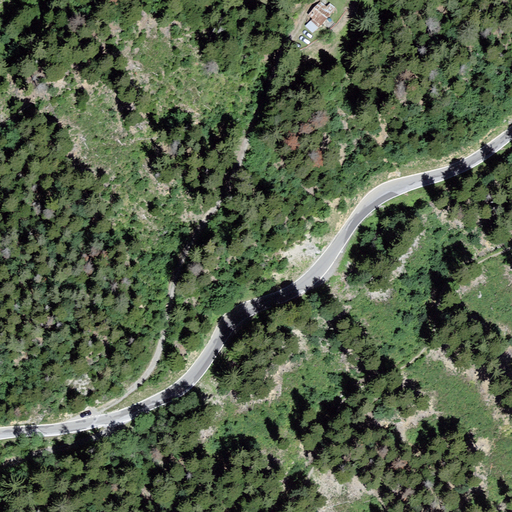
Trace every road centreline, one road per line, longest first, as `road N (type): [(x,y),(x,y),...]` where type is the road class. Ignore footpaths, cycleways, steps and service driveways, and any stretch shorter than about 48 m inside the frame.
road 1 (unclassified): [(511,133),(464,166),(377,197),(310,276),(231,320),(165,397),(72,427),(0,433)]
road 2 (track): [(313,0),(224,192),(180,258),(151,368),(85,423)]
road 3 (track): [(117,417),(108,441),(0,468)]
